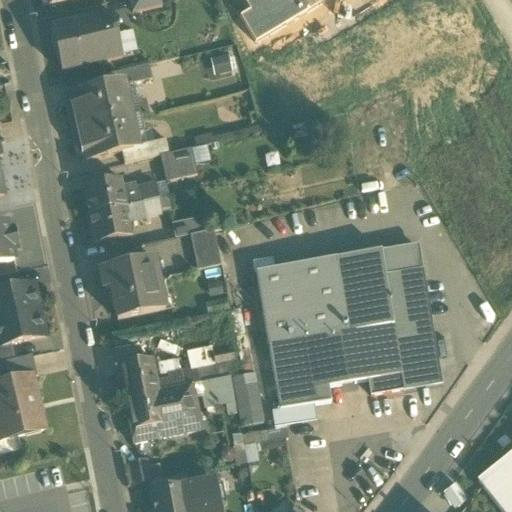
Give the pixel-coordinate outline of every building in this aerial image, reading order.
[(136,0),(129,2),(132,17),(161,10),(159,0),(136,0)] [(238,22),(255,51),(341,0),(238,0),(248,17),(238,22)] [(52,30),(61,74),(81,70),(80,64),(96,61),(97,67),(122,62),(113,18),(52,30)] [(132,32),(120,34),(124,54),(136,52),(132,32)] [(229,55),(211,58),(214,77),(233,73),(229,55)] [(80,64),(81,70),(97,67),(96,61),(80,64)] [(117,86),(118,89),(125,87),(132,86),(153,81),(149,67),(104,77),(106,89),(117,86)] [(66,98),(74,130),(125,119),(118,89),(117,86),(106,89),(66,98)] [(126,92),(125,87),(118,89),(125,119),(139,115),(133,91),(126,92)] [(139,115),(125,119),(132,149),(146,145),(139,115)] [(132,149),(125,119),(74,130),(81,163),(122,154),(132,152),(132,149)] [(124,166),(160,158),(169,156),(166,141),(146,145),(132,149),(132,152),(122,154),(124,166)] [(191,151),(169,156),(160,158),(166,184),(197,177),(191,151)] [(123,210),(126,209),(125,200),(123,193),(121,181),(83,189),(89,217),(123,210)] [(155,186),(135,191),(137,198),(139,206),(142,205),(158,202),(155,186)] [(123,193),(125,200),(137,198),(135,191),(123,193)] [(139,206),(137,198),(125,200),(126,209),(139,206)] [(126,209),(123,210),(125,224),(145,220),(142,205),(139,206),(126,209)] [(129,240),(125,224),(123,210),(89,217),(95,247),(129,240)] [(176,237),(199,232),(196,218),(173,223),(176,237)] [(0,264),(14,262),(10,246),(8,234),(5,223),(0,223),(0,264)] [(14,233),(8,234),(10,246),(16,245),(14,233)] [(190,238),(197,273),(220,268),(214,233),(190,238)] [(380,254),(385,279),(419,274),(415,248),(380,254)] [(380,254),(335,261),(343,308),(347,335),(392,328),(393,328),(385,279),(380,254)] [(110,291),(117,323),(158,314),(151,282),(158,280),(154,261),(98,273),(103,293),(110,291)] [(313,341),(329,338),(325,311),(343,308),(335,261),(256,275),(265,332),(310,324),(313,341)] [(427,322),(419,274),(385,279),(393,328),(427,322)] [(0,321),(39,313),(33,287),(0,294),(0,321)] [(347,335),(343,308),(325,311),(329,338),(347,335)] [(45,338),(39,313),(0,321),(0,348),(11,346),(45,338)] [(392,328),(400,377),(402,391),(403,391),(438,385),(427,322),(393,328),(392,328)] [(392,328),(347,335),(329,338),(313,341),(310,324),(265,332),(279,413),(330,405),(328,389),(368,383),(400,377),(392,328)] [(0,365),(5,364),(14,362),(11,346),(0,348),(0,365)] [(212,357),(214,369),(234,365),(232,353),(212,357)] [(33,357),(14,362),(5,364),(10,384),(31,379),(34,378),(38,377),(33,357)] [(124,401),(158,394),(157,385),(152,361),(118,368),(124,401)] [(214,369),(196,373),(196,372),(181,375),(184,389),(191,387),(199,386),(217,382),(230,380),(237,378),(234,365),(214,369)] [(168,383),(157,385),(158,394),(184,389),(181,375),(167,378),(168,383)] [(400,377),(368,383),(370,399),(403,393),(403,391),(402,391),(400,377)] [(39,412),(42,412),(34,378),(31,379),(39,412)] [(0,385),(0,443),(2,443),(1,437),(16,433),(18,439),(47,432),(42,412),(39,412),(31,379),(10,384),(0,385)] [(216,393),(219,406),(235,403),(230,380),(217,382),(199,386),(201,396),(203,396),(216,393)] [(184,389),(158,394),(165,427),(172,432),(199,427),(191,387),(184,389)] [(216,393),(203,396),(206,409),(219,406),(216,393)] [(131,434),(165,427),(158,394),(124,401),(131,434)] [(200,435),(199,427),(172,432),(165,427),(131,434),(133,448),(200,435)] [(241,441),(243,451),(287,442),(285,431),(253,437),(241,439),(241,441)] [(1,437),(2,443),(18,439),(16,433),(1,437)] [(511,511),(511,457),(478,484),(500,511),(511,511)] [(130,467),(134,488),(149,485),(145,464),(130,467)] [(150,485),(153,497),(188,490),(186,478),(150,485)] [(218,511),(213,485),(188,490),(153,497),(155,511),(218,511)]
